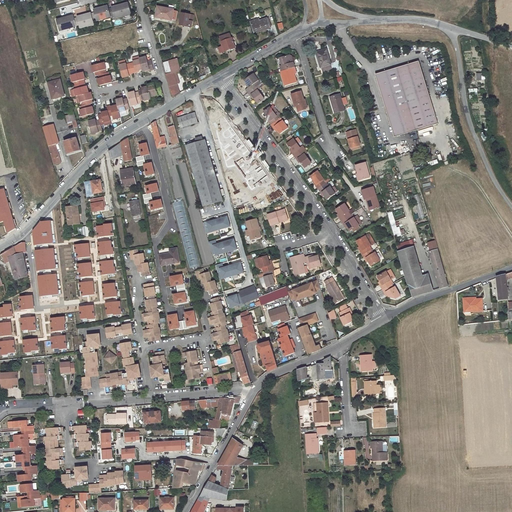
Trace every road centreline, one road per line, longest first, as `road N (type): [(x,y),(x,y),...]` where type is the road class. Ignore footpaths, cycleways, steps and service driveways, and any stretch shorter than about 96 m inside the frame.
road 1 (unknown): [(366,64),(422,58),(443,134),(390,139),(373,83)]
road 2 (unclassified): [(0,247),(107,144),(172,106)]
road 3 (unknown): [(249,276),(195,92)]
road 4 (unclassified): [(451,28),(470,125),(511,208)]
road 5 (residential): [(220,76),(331,230)]
road 6 (unknown): [(164,295),(155,249),(170,218),(142,124)]
road 7 (residential): [(186,511),(253,389)]
road 8 (residential): [(383,318),(511,267)]
road 9 (residential): [(142,349),(208,337),(206,298),(195,282)]
road 10 (residential): [(294,35),(333,149)]
